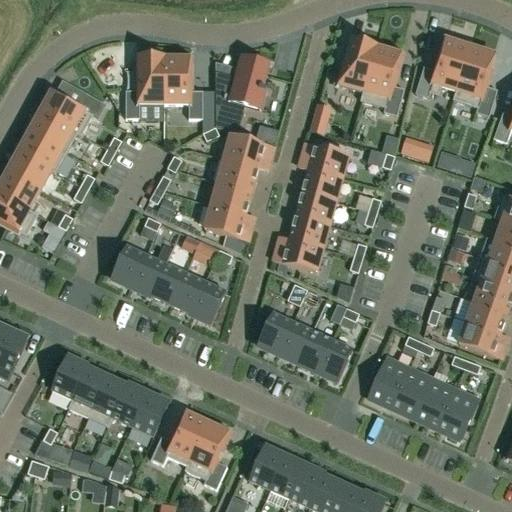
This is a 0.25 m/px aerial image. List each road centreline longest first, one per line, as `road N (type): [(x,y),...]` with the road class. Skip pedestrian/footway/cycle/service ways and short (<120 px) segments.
road 1 (residential): [(220,388),(328,6)]
road 2 (residential): [(328,6),(239,36),(135,26),(82,34),(39,66),(0,135)]
road 3 (residential): [(466,499),(220,388)]
road 4 (residential): [(220,388),(0,281)]
road 5 (residential): [(466,499),(511,376)]
road 6 (unknown): [(71,314),(0,421)]
